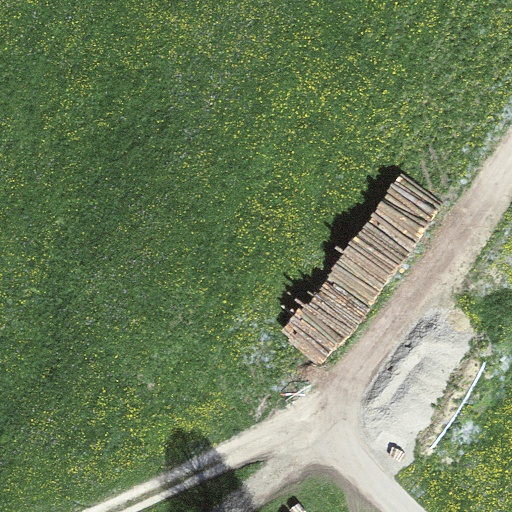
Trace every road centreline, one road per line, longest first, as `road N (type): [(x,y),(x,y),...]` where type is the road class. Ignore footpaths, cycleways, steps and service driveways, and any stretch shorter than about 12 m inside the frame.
road 1 (track): [(511,166),(316,409),(102,511)]
road 2 (unclassified): [(316,409),(414,511)]
